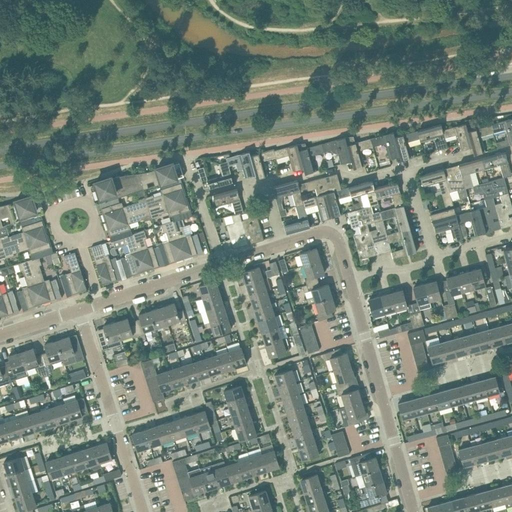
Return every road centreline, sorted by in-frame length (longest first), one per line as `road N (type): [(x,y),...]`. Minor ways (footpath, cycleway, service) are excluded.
road 1 (tertiary): [(511,75),(0,149)]
road 2 (tertiary): [(0,165),(511,92)]
road 3 (residential): [(413,511),(349,277)]
road 4 (residential): [(143,511),(79,310)]
road 5 (residential): [(221,263),(99,303)]
